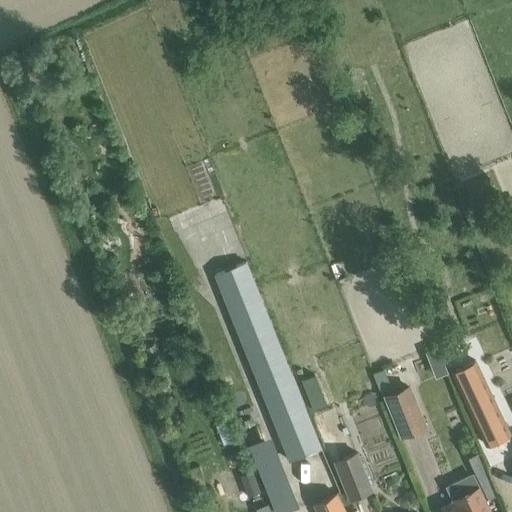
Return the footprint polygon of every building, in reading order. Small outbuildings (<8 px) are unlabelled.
[(289,460),(320,447),(246,261),(214,274),(289,460)] [(135,318),(128,321),(132,331),(140,328),(135,318)] [(437,347),(424,352),(427,360),(440,355),(437,347)] [(471,364),(450,374),(485,447),(506,437),(471,364)] [(407,383),(382,394),(400,435),(425,424),(407,383)] [(278,511),(299,504),(271,437),(249,446),(276,511),(278,511)] [(372,489),(357,452),(335,461),(350,498),(372,489)] [(455,501),(443,507),(444,511),(490,511),(484,500),(495,495),(477,452),(468,457),(476,473),(472,474),(448,486),(455,501)] [(199,463),(187,467),(192,484),(204,480),(199,463)] [(247,494),(259,490),(252,471),(240,475),(247,494)] [(345,511),(337,493),(313,504),(317,511),(345,511)]
